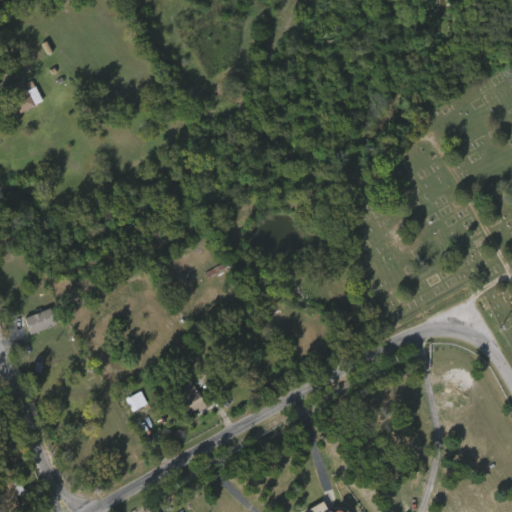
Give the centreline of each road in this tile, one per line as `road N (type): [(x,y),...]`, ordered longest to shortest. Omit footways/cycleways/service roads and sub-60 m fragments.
road 1 (residential): [(81,511),(415,331),(458,327)]
road 2 (residential): [(59,511),(0,357)]
